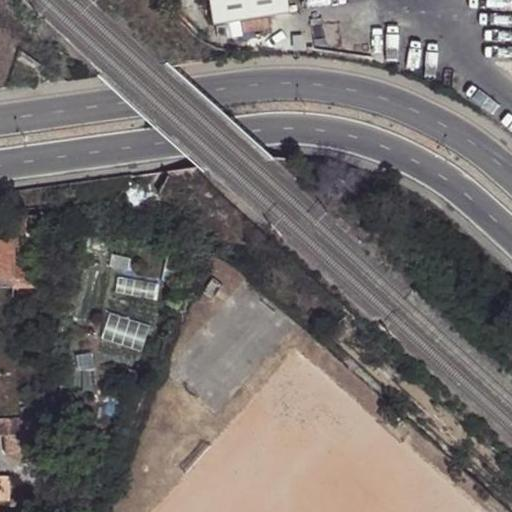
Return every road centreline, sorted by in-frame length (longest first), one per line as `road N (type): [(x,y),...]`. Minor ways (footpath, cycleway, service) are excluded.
road 1 (secondary): [(0,168),(326,134),(394,156),(511,238)]
road 2 (secondary): [(511,174),(457,135),(318,86),(229,90),(0,123)]
